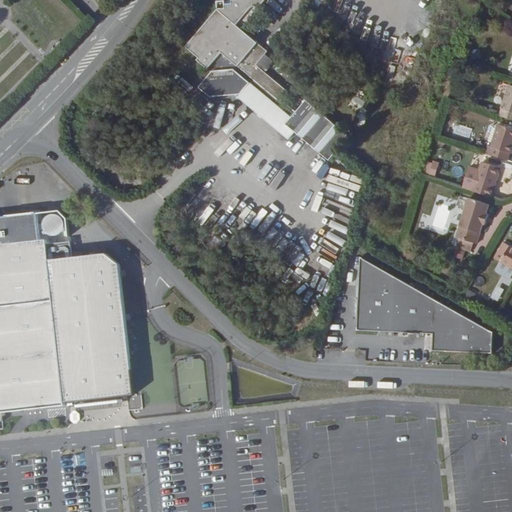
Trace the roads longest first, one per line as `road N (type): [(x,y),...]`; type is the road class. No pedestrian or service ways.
road 1 (residential): [(32,131),(241,342),(274,360),(324,373),(511,381)]
road 2 (tertiary): [(104,24),(20,119)]
road 3 (tertiary): [(32,131),(117,37)]
